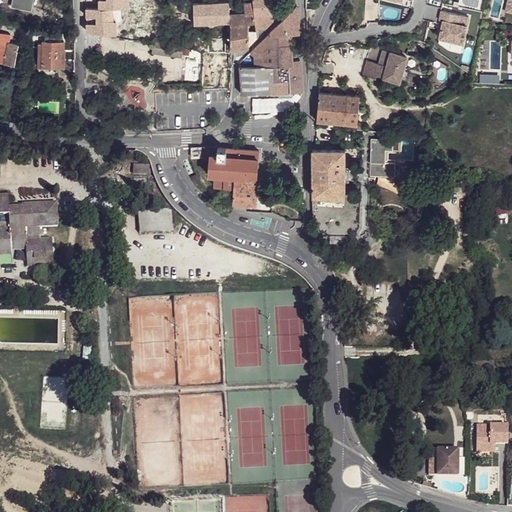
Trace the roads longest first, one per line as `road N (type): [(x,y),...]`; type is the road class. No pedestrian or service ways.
road 1 (unclassified): [(302,257),(327,295),(335,449)]
road 2 (unclassified): [(164,140),(174,181),(196,207),(302,257)]
road 3 (unclassified): [(209,138),(232,109),(234,64),(294,0)]
road 4 (residential): [(112,142),(81,101),(79,0)]
road 5 (residential): [(302,257),(306,130)]
